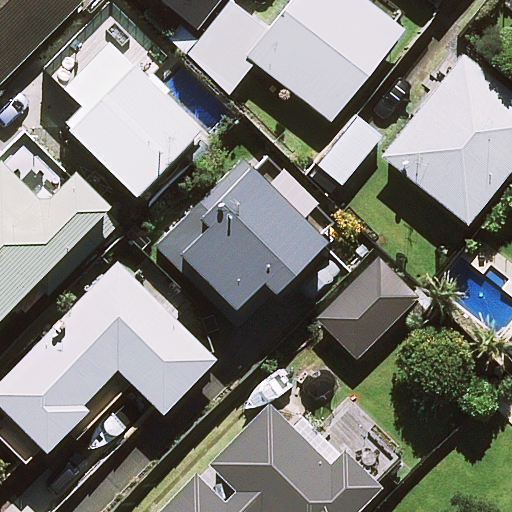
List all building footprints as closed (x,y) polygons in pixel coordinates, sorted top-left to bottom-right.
[(0,0),(0,76),(72,0),(0,0)] [(163,0),(194,25),(214,0),(163,0)] [(292,0),(267,33),(228,1),(183,57),(228,94),(254,61),(329,120),(400,28),(363,0),(292,0)] [(511,0),(499,0),(511,10),(511,0)] [(54,123),(125,192),(188,128),(101,42),(56,87),(73,103),(54,123)] [(511,157),(511,106),(453,59),(373,160),(457,227),(511,157)] [(380,134),(355,115),(316,163),(340,183),(380,134)] [(0,334),(114,230),(58,170),(51,176),(12,134),(0,144),(0,334)] [(148,243),(231,329),(318,245),(235,159),(148,243)] [(411,303),(373,262),(315,317),(353,357),(411,303)] [(202,365),(105,269),(0,374),(0,421),(34,455),(56,433),(65,442),(104,403),(89,388),(105,372),(150,417),(202,365)] [(511,333),(502,346),(511,354),(511,333)] [(279,427),(257,405),(150,511),(340,511),(365,487),(292,414),(279,427)]
